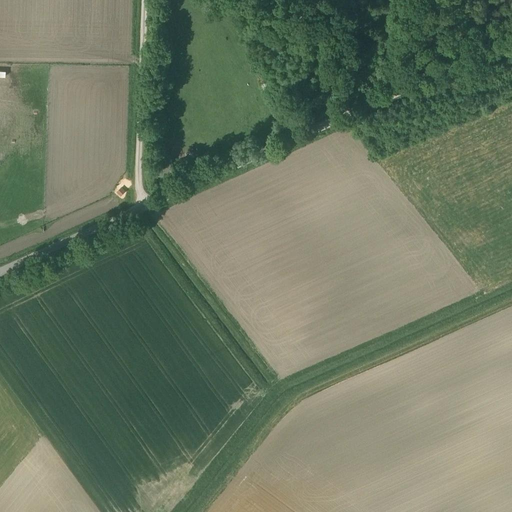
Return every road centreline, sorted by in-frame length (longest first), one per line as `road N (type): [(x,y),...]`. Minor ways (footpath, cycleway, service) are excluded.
road 1 (unclassified): [(0,273),(511,42)]
road 2 (track): [(143,207),(137,170),(144,0)]
